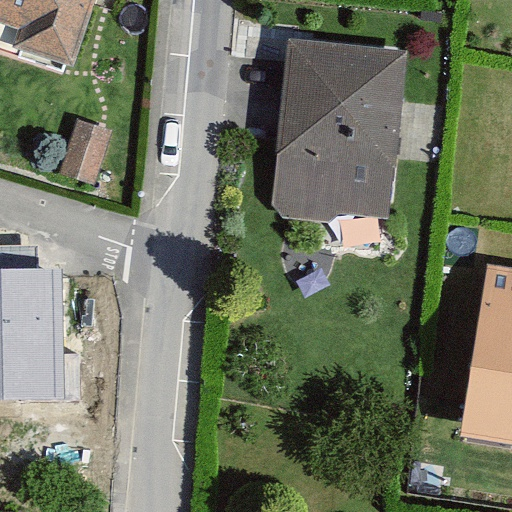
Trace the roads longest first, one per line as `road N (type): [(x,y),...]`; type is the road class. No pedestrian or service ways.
road 1 (residential): [(209,0),(199,175),(169,259)]
road 2 (residential): [(169,259),(151,511)]
road 3 (residential): [(169,259),(0,210)]
